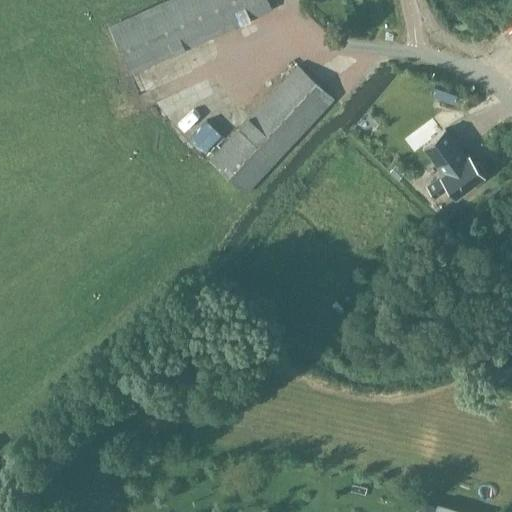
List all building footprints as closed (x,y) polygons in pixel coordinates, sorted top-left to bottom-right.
[(168,0),(107,27),(129,75),(272,10),(267,0),(168,0)] [(245,193),(333,99),(297,66),(209,160),(245,193)] [(173,124),(191,113),(185,103),(167,114),(173,124)] [(196,140),(204,147),(217,133),(209,125),(196,140)] [(468,155),(466,157),(445,128),(421,146),(442,174),(426,186),(435,197),(447,188),(454,196),(483,175),(468,155)] [(468,511),(437,502),(433,511),(468,511)]
